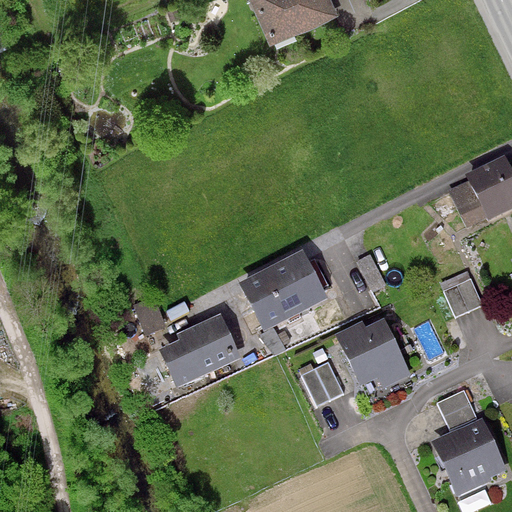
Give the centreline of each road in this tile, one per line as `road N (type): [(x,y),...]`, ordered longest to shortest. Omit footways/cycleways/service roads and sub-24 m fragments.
road 1 (unknown): [(511,148),(224,291)]
road 2 (track): [(69,511),(0,296)]
